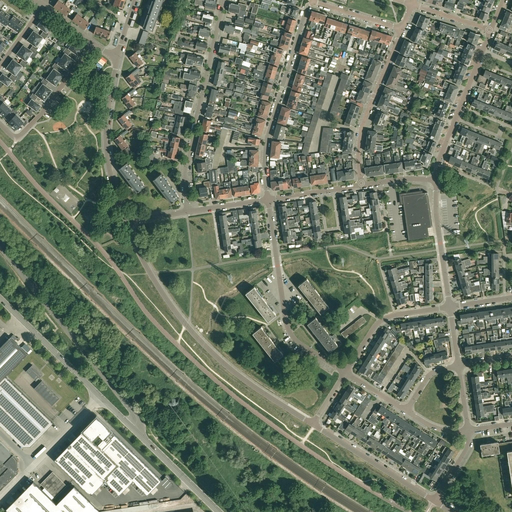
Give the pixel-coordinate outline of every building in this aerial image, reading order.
[(54,6),(60,11),(65,5),(58,0),(54,6)] [(215,9),(216,5),(198,1),(195,0),(194,4),(215,9)] [(489,10),(490,8),(471,0),(470,3),(481,7),(480,9),(489,13),(489,12),(490,11),(489,10)] [(483,3),(477,0),(476,0),(475,0),(475,1),(471,0),(470,0),(471,0),(490,8),(491,7),(492,6),(492,5),(492,4),(484,1),(483,3)] [(159,11),(161,4),(152,1),(150,8),(159,11)] [(259,4),(252,3),(250,2),(249,6),(251,7),(253,7),(251,13),(253,13),(257,14),(259,4)] [(458,2),(456,8),(463,11),(465,4),(462,3),(458,2)] [(239,4),(239,5),(230,3),(229,7),(245,11),(247,5),(239,4)] [(65,5),(60,11),(66,15),(71,9),(65,5)] [(179,12),(185,13),(186,13),(187,6),(181,5),(179,12)] [(246,11),(245,11),(229,7),(228,12),(238,14),(237,20),(244,21),(245,18),(244,18),(244,17),(242,16),(243,14),(246,15),(246,11)] [(159,11),(150,8),(148,15),(157,18),(159,11)] [(297,15),(298,13),(285,9),(284,12),(286,13),(287,15),(290,16),(296,18),(297,17),(298,16),(297,15)] [(478,14),(476,18),(479,19),(479,18),(485,21),(487,17),(488,15),(487,15),(488,14),(480,11),(479,14),(478,14)] [(7,13),(0,22),(0,23),(5,27),(7,25),(6,25),(12,17),(7,13)] [(256,14),(251,13),(250,17),(246,16),(245,22),(253,24),(256,14)] [(315,25),(317,26),(321,14),(318,13),(316,13),(312,27),(314,28),(315,25)] [(72,20),(79,25),(83,18),(77,14),(72,20)] [(323,24),(326,16),(326,15),(322,14),(322,15),(321,14),(322,14),(321,14),(317,26),(316,31),(318,32),(321,23),(323,24)] [(12,17),(6,25),(7,25),(12,29),(19,20),(13,15),(12,17)] [(154,25),(157,18),(148,15),(145,22),(154,25)] [(211,23),(212,19),(197,16),(194,15),(193,18),(196,19),(196,20),(211,23)] [(433,24),(431,22),(432,20),(420,16),(416,25),(425,29),(424,30),(435,34),(437,31),(436,31),(439,23),(435,21),(433,24)] [(511,20),(511,18),(505,16),(504,17),(503,18),(503,19),(503,21),(511,24),(511,20)] [(90,23),(83,18),(79,25),(85,29),(90,23)] [(288,18),(287,22),(281,20),(280,21),(294,26),(295,20),(288,18)] [(12,29),(17,33),(24,24),(19,20),(12,29)] [(337,21),(333,20),(332,20),(328,34),(330,35),(332,29),(335,30),(337,21)] [(42,33),(47,37),(49,34),(47,33),(51,28),(49,26),(47,23),(46,24),(41,21),(38,26),(44,30),(42,33)] [(279,24),(286,26),(285,29),(292,31),(294,26),(280,21),(279,24)] [(338,22),(337,21),(335,30),(338,31),(337,34),(336,34),(335,35),(332,45),(335,46),(336,42),(337,39),(342,23),(341,23),(342,22),(339,21),(338,22)] [(511,24),(503,21),(502,23),(501,23),(501,24),(501,25),(500,29),(499,28),(499,29),(511,34),(511,32),(511,24)] [(143,28),(144,28),(152,31),(154,25),(145,22),(143,28)] [(340,40),(341,37),(342,32),(345,33),(348,24),(344,23),(342,23),(337,39),(340,40)] [(243,28),(235,26),(226,24),(225,28),(240,32),(242,32),(243,28)] [(209,33),(210,29),(194,25),(193,30),(209,33)] [(93,34),(101,36),(103,29),(96,26),(93,34)] [(354,36),(357,37),(359,28),(355,27),(354,27),(349,41),(348,46),(347,50),(352,52),(353,49),(353,48),(350,47),(354,36)] [(413,31),(424,36),(425,36),(427,32),(416,27),(415,28),(413,31)] [(101,36),(108,39),(111,32),(103,29),(101,36)] [(291,37),(292,33),(278,29),(277,31),(273,30),(273,32),(291,37)] [(364,30),(360,44),(362,45),(364,39),(367,40),(369,32),(370,31),(366,30),(364,30)] [(371,43),(370,45),(372,46),(377,32),(376,31),(372,30),(368,42),(371,43)] [(478,39),(480,36),(479,34),(470,32),(470,34),(465,32),(460,30),(458,33),(459,33),(463,35),(463,34),(477,40),(478,39)] [(40,43),(43,38),(45,39),(47,37),(42,33),(40,36),(34,31),(31,36),(40,43)] [(282,36),(281,39),(289,41),(291,37),(273,32),(272,34),(276,35),(282,36)] [(378,45),(379,42),(382,33),(378,32),(377,32),(372,46),(371,48),(374,49),(375,46),(375,44),(378,45)] [(476,44),(478,41),(477,41),(477,40),(463,34),(463,35),(462,37),(468,39),(467,41),(476,44)] [(382,49),(384,50),(385,50),(385,49),(387,44),(389,45),(392,37),(392,36),(389,35),(388,35),(387,35),(382,49)] [(411,37),(410,38),(411,39),(410,40),(421,45),(422,43),(419,41),(420,39),(412,35),(412,37),(411,37)] [(31,47),(36,51),(38,48),(37,47),(40,43),(31,36),(27,40),(33,45),(31,47)] [(321,47),(323,43),(312,40),(303,37),(302,41),(317,46),(319,46),(321,47)] [(500,40),(495,38),(493,44),(495,45),(494,49),(499,51),(503,44),(499,42),(500,40)] [(287,49),(288,45),(274,41),(273,40),(271,40),(270,44),(279,46),(287,49)] [(403,44),(414,49),(416,45),(409,42),(405,40),(405,41),(404,41),(403,43),(403,44)] [(195,49),(198,50),(202,51),(205,51),(206,48),(190,44),(188,43),(185,43),(182,42),(178,41),(177,41),(176,42),(178,45),(181,46),(182,45),(187,46),(187,47),(195,48),(195,49)] [(466,45),(465,47),(474,51),(475,48),(474,48),(475,46),(464,42),(463,44),(466,45)] [(77,55),(81,50),(77,46),(74,44),(72,43),(68,48),(67,47),(65,49),(70,53),(71,51),(77,55)] [(246,47),(247,44),(239,43),(238,48),(241,49),(240,53),(244,54),(245,50),(246,47)] [(413,51),(414,49),(403,44),(403,45),(402,46),(401,48),(413,53),(415,54),(416,52),(413,51)] [(508,46),(503,44),(499,51),(505,54),(508,46)] [(30,57),(33,53),(34,54),(36,51),(31,47),(30,50),(24,45),(20,50),(30,57)] [(301,45),(300,49),(314,53),(315,51),(309,50),(309,48),(301,45)] [(464,52),(463,53),(467,54),(468,53),(471,55),(472,53),(473,53),(474,51),(465,47),(460,45),(459,47),(465,49),(464,52)] [(280,57),(282,53),(267,49),(265,48),(264,51),(268,52),(268,53),(269,54),(272,55),(280,57)] [(410,57),(411,55),(412,56),(413,53),(401,48),(400,51),(400,52),(400,53),(410,57)] [(437,53),(441,55),(446,57),(447,56),(446,54),(444,52),(445,51),(439,48),(437,53)] [(70,53),(65,49),(62,52),(64,53),(61,58),(70,65),(74,60),(68,56),(70,53)] [(316,54),(314,53),(300,49),(299,53),(307,55),(315,58),(316,54)] [(21,61),(26,65),(28,62),(27,61),(30,57),(20,50),(17,54),(23,59),(21,61)] [(471,56),(471,55),(468,53),(467,54),(463,53),(459,51),(458,53),(455,52),(454,54),(455,55),(459,56),(461,57),(470,61),(471,58),(470,58),(471,56)] [(135,53),(130,57),(134,62),(139,58),(137,54),(135,53)] [(202,61),(203,57),(186,53),(186,54),(181,53),(180,57),(186,58),(202,61)] [(410,59),(399,54),(398,56),(397,56),(396,59),(412,65),(413,62),(409,61),(410,59)] [(453,59),(457,60),(467,64),(468,63),(469,63),(470,61),(461,57),(459,56),(455,55),(453,59)] [(301,60),(315,64),(316,62),(310,60),(310,58),(302,56),(301,60)] [(279,61),(265,57),(264,59),(267,59),(267,61),(278,65),(279,61)] [(70,65),(61,58),(57,63),(56,62),(54,65),(59,68),(60,66),(66,70),(70,65)] [(139,58),(134,62),(138,67),(143,63),(139,58)] [(201,65),(202,61),(186,58),(184,65),(191,67),(192,63),(201,65)] [(365,59),(364,61),(379,67),(380,66),(381,64),(381,63),(373,60),(372,62),(365,59)] [(410,68),(412,65),(396,59),(395,61),(396,62),(395,64),(402,67),(404,64),(407,66),(407,67),(410,68)] [(19,71),(23,67),(24,68),(26,65),(21,61),(19,64),(13,60),(10,64),(19,71)] [(217,67),(230,70),(232,70),(232,68),(224,66),(225,62),(218,61),(217,67)] [(378,69),(379,67),(364,61),(363,63),(370,66),(369,69),(377,73),(378,71),(379,70),(378,69)] [(453,63),(455,64),(456,65),(455,66),(457,67),(466,71),(467,68),(466,68),(467,66),(456,62),(454,61),(453,63)] [(11,76),(16,79),(18,76),(16,75),(19,71),(10,64),(7,69),(13,73),(11,76)] [(310,69),(311,67),(299,64),(298,67),(313,72),(313,70),(310,69)] [(59,68),(54,65),(51,68),(53,69),(49,73),(59,80),(63,75),(57,71),(59,68)] [(455,72),(459,73),(459,74),(463,76),(463,75),(464,73),(465,73),(466,71),(457,67),(455,66),(452,65),(451,67),(456,69),(455,72)] [(275,74),(276,71),(262,66),(262,67),(261,68),(263,68),(262,71),(264,71),(267,72),(275,74)] [(393,67),(392,69),(393,69),(392,71),(407,77),(408,75),(401,72),(402,70),(394,66),(394,67),(393,67)] [(428,72),(436,76),(438,71),(435,69),(433,68),(430,67),(428,72)] [(183,72),(199,76),(200,71),(184,68),(183,72)] [(259,74),(274,79),(275,74),(267,72),(264,71),(262,71),(257,69),(256,73),(259,74)] [(376,74),(377,73),(369,69),(367,72),(361,69),(360,71),(375,78),(376,76),(377,74),(376,74)] [(132,73),(126,77),(130,83),(135,78),(133,75),(137,72),(135,70),(132,73)] [(483,76),(488,79),(491,72),(485,70),(483,76)] [(375,78),(360,71),(359,73),(363,75),(362,78),(373,82),(373,81),(374,81),(374,80),(374,79),(375,78)] [(391,72),(390,74),(390,75),(398,79),(399,76),(406,79),(407,77),(392,71),(391,73),(391,72)] [(198,80),(199,76),(183,72),(182,79),(184,79),(190,81),(192,81),(193,78),(198,80)] [(429,81),(434,83),(436,76),(428,72),(425,79),(429,81)] [(444,73),(449,75),(462,81),(463,78),(462,78),(463,76),(459,74),(459,73),(455,72),(454,75),(452,74),(447,72),(445,72),(444,73)] [(497,75),(491,72),(488,79),(491,80),(489,86),(489,88),(491,89),(497,75)] [(59,80),(49,73),(46,78),(45,77),(42,80),(47,83),(49,81),(55,85),(59,80)] [(216,73),(214,79),(228,81),(228,79),(224,78),(225,75),(216,73)] [(273,82),(274,79),(259,74),(256,73),(255,76),(259,77),(259,76),(262,77),(262,79),(264,80),(273,82)] [(295,77),(310,81),(310,79),(304,77),(305,76),(296,73),(295,77)] [(11,76),(9,78),(3,74),(0,77),(0,79),(9,86),(12,81),(14,82),(16,79),(11,76)] [(398,79),(390,75),(389,77),(388,79),(388,81),(403,87),(404,85),(397,82),(398,79)] [(461,83),(462,81),(449,75),(448,78),(449,78),(449,80),(459,85),(460,83),(461,83)] [(502,77),(497,75),(491,89),(493,89),(494,90),(496,84),(499,85),(500,83),(502,77)] [(502,77),(500,83),(503,84),(502,87),(500,90),(503,91),(504,88),(505,86),(508,79),(502,77)] [(138,82),(135,78),(130,83),(134,88),(139,84),(138,82)] [(47,83),(42,80),(40,83),(42,84),(38,89),(48,95),(52,90),(46,86),(47,83)] [(356,80),(355,82),(370,89),(371,87),(372,87),(372,85),(372,84),(364,81),(363,83),(356,80)] [(302,85),(303,83),(294,81),(293,85),(307,89),(308,87),(302,85)] [(407,89),(403,87),(388,81),(387,83),(386,83),(386,84),(386,85),(394,89),(395,87),(406,92),(407,89)] [(270,92),(271,88),(257,84),(252,82),(251,85),(254,85),(254,86),(259,87),(258,89),(270,92)] [(370,89),(355,82),(354,84),(361,87),(360,90),(368,93),(369,92),(370,91),(370,90),(370,89)] [(443,86),(457,91),(457,90),(458,90),(458,89),(458,88),(458,87),(450,84),(444,82),(443,86)] [(456,92),(457,91),(443,86),(442,87),(448,90),(447,92),(455,95),(455,94),(456,94),(457,93),(456,92)] [(385,88),(384,88),(383,90),(384,90),(383,92),(402,100),(403,98),(399,96),(396,95),(397,93),(393,91),(385,87),(385,88)] [(480,93),(479,96),(477,100),(471,98),(470,102),(472,103),(471,105),(477,108),(480,101),(481,99),(484,90),(478,88),(477,91),(480,93)] [(48,95),(38,89),(35,93),(34,92),(31,95),(36,99),(38,96),(44,101),(48,95)] [(211,89),(209,94),(223,97),(224,94),(218,92),(218,90),(211,89)] [(290,94),(306,99),(307,97),(305,96),(305,95),(291,90),(290,94)] [(368,95),(368,93),(360,90),(359,93),(352,90),(351,92),(366,99),(367,97),(368,97),(368,96),(368,95)] [(268,100),(269,96),(253,91),(251,91),(250,92),(254,93),(257,94),(256,96),(259,97),(268,100)] [(356,100),(363,103),(364,103),(365,103),(365,102),(366,101),(365,101),(366,99),(351,92),(350,95),(357,97),(356,100)] [(403,100),(402,100),(383,92),(382,94),(381,95),(382,96),(381,97),(382,97),(390,100),(390,98),(402,102),(403,100)] [(454,99),(440,93),(439,95),(445,97),(444,99),(452,102),(453,101),(454,101),(454,100),(454,99)] [(128,94),(122,98),(126,103),(132,99),(129,96),(128,94)] [(36,99),(31,95),(29,98),(31,99),(27,104),(29,105),(29,106),(31,107),(37,111),(41,106),(34,101),(36,99)] [(477,108),(482,110),(487,98),(485,96),(483,100),(481,99),(480,101),(477,108)] [(390,100),(382,97),(381,97),(380,98),(379,100),(380,100),(379,102),(399,111),(400,111),(401,109),(388,104),(390,100)] [(3,98),(0,100),(0,103),(1,104),(0,105),(0,113),(8,105),(4,101),(6,100),(3,98)] [(269,107),(271,103),(259,99),(259,101),(249,98),(249,100),(255,102),(269,107)] [(297,101),(289,98),(288,102),(302,106),(302,104),(297,103),(297,101)] [(490,99),(487,98),(482,110),(488,112),(491,105),(488,104),(490,99)] [(132,99),(126,103),(130,108),(136,104),(132,99)] [(351,104),(349,110),(358,113),(360,107),(356,105),(357,103),(355,102),(356,101),(351,99),(350,100),(349,103),(351,104)] [(440,99),(437,108),(445,111),(447,104),(448,102),(440,99)] [(268,111),(269,107),(255,102),(254,104),(258,105),(257,107),(260,108),(268,111)] [(377,106),(377,107),(385,110),(389,111),(390,109),(393,111),(392,112),(398,115),(399,111),(379,102),(378,104),(377,105),(377,106)] [(165,107),(164,111),(175,113),(176,109),(184,111),(190,113),(192,108),(175,104),(174,110),(165,107)] [(11,114),(16,110),(13,107),(12,109),(8,105),(0,113),(4,117),(9,112),(11,114)] [(207,105),(206,111),(219,114),(226,115),(227,112),(220,110),(219,112),(214,111),(214,107),(207,105)] [(496,108),(491,105),(488,112),(494,114),(496,108)] [(499,117),(505,119),(510,107),(507,105),(505,111),(502,110),(499,117)] [(290,109),(282,107),(281,110),(295,115),(296,113),(290,111),(290,109)] [(442,117),(445,111),(437,108),(435,107),(434,110),(435,111),(434,115),(430,113),(429,114),(441,119),(442,116),(442,117)] [(502,110),(496,108),(494,114),(499,117),(502,110)] [(12,126),(21,117),(17,114),(18,112),(16,110),(11,114),(14,117),(8,122),(12,126)] [(266,118),(267,114),(252,110),(252,112),(255,113),(254,115),(266,118)] [(349,110),(347,116),(356,119),(358,113),(349,110)] [(376,116),(383,120),(385,115),(387,116),(388,112),(381,110),(380,112),(378,111),(376,116)] [(129,113),(128,111),(124,114),(118,119),(122,124),(128,119),(126,117),(128,115),(127,115),(129,113)] [(407,119),(408,119),(408,114),(402,112),(400,117),(404,119),(405,120),(406,120),(407,119)] [(293,121),(290,120),(291,118),(288,117),(280,114),(278,118),(293,123),(293,121)] [(168,119),(171,120),(174,121),(183,123),(184,117),(175,115),(175,118),(171,117),(169,117),(168,119)] [(345,122),(350,124),(354,125),(356,119),(347,116),(345,122)] [(385,120),(383,120),(376,116),(373,122),(376,123),(375,126),(380,129),(383,130),(384,127),(383,126),(385,120)] [(21,117),(12,126),(16,130),(22,124),(24,127),(28,122),(26,120),(24,121),(21,117)] [(427,120),(442,126),(444,123),(444,122),(437,119),(434,117),(433,120),(428,118),(427,120)] [(128,119),(122,124),(126,129),(132,125),(128,119)] [(263,128),(264,124),(249,120),(249,122),(252,123),(251,125),(263,128)] [(442,128),(442,126),(427,120),(426,120),(425,122),(428,124),(434,126),(433,128),(440,131),(441,130),(442,130),(442,129),(442,128)] [(155,123),(152,122),(151,130),(159,132),(160,128),(154,126),(155,123)] [(277,124),(275,130),(284,133),(286,127),(277,124)] [(182,129),(169,126),(166,125),(166,128),(172,130),(171,132),(174,133),(173,133),(180,135),(182,129)] [(252,133),(260,135),(261,132),(245,127),(242,126),(241,128),(246,130),(247,129),(253,131),(252,133)] [(468,130),(462,128),(459,126),(458,130),(461,131),(460,134),(463,135),(460,142),(457,141),(456,144),(461,147),(462,143),(465,136),(468,130)] [(421,129),(439,136),(439,134),(440,134),(441,133),(440,132),(440,131),(433,128),(432,131),(426,129),(422,127),(421,129)] [(438,138),(439,136),(421,129),(420,132),(430,136),(429,137),(437,140),(437,139),(438,139),(438,138)] [(282,139),(284,133),(275,130),(273,137),(282,139)] [(474,132),(468,130),(465,136),(468,137),(467,140),(466,143),(465,145),(468,146),(469,144),(474,132)] [(479,135),(474,132),(469,144),(471,145),(473,142),(476,143),(477,141),(479,135)] [(120,135),(114,139),(118,144),(124,140),(122,137),(120,135)] [(252,143),(259,144),(260,139),(253,137),(253,136),(248,135),(248,137),(247,144),(252,145),(252,143)] [(478,154),(478,153),(479,151),(480,149),(481,145),(482,143),(485,137),(479,135),(477,141),(476,143),(478,144),(475,152),(478,154)] [(405,141),(410,144),(412,145),(415,139),(407,136),(405,141)] [(484,146),(485,144),(488,145),(490,139),(485,137),(482,143),(481,145),(480,149),(479,151),(480,152),(481,151),(482,152),(483,150),(484,146)] [(420,142),(421,142),(434,147),(436,142),(429,140),(428,142),(419,138),(419,139),(418,141),(420,142)] [(168,142),(167,146),(177,148),(178,143),(169,141),(169,139),(166,139),(165,141),(168,142)] [(493,148),(496,141),(490,139),(488,145),(490,146),(493,148)] [(124,140),(118,144),(123,150),(128,145),(124,140)] [(492,150),(491,153),(490,155),(493,156),(495,151),(496,149),(499,150),(502,151),(503,147),(500,146),(501,144),(496,141),(493,148),(492,150)] [(434,147),(421,142),(420,144),(426,147),(425,149),(432,152),(434,147)] [(167,146),(164,145),(163,149),(166,150),(166,151),(176,153),(177,148),(167,146)] [(454,149),(456,150),(453,157),(451,156),(448,163),(454,165),(458,155),(459,151),(461,148),(455,146),(454,149)] [(203,156),(203,152),(207,153),(207,154),(209,154),(208,157),(213,159),(214,156),(214,154),(213,154),(210,153),(207,152),(208,151),(206,151),(204,150),(197,148),(195,154),(203,156)] [(166,150),(163,149),(163,151),(166,152),(165,156),(175,159),(176,153),(166,151),(166,150)] [(414,152),(417,154),(430,159),(432,154),(424,151),(423,153),(415,150),(414,152)] [(410,154),(408,155),(410,170),(421,168),(420,163),(418,163),(418,162),(416,162),(416,160),(416,159),(414,159),(414,160),(411,160),(410,154)] [(427,167),(430,159),(417,154),(416,157),(419,159),(418,160),(420,161),(423,163),(424,166),(426,167),(427,167)] [(460,156),(458,155),(454,165),(459,167),(463,158),(464,155),(461,154),(460,156)] [(468,163),(465,162),(466,160),(467,156),(464,155),(463,158),(459,167),(465,170),(468,163)] [(465,170),(470,172),(476,159),(476,158),(474,157),(471,164),(468,163),(465,170)] [(213,159),(211,158),(205,159),(206,162),(197,163),(198,170),(198,173),(207,172),(207,170),(212,169),(212,163),(213,159)] [(479,160),(476,159),(470,172),(476,174),(479,167),(476,166),(477,164),(478,161),(479,160)] [(476,174),(482,176),(484,170),(485,167),(487,164),(487,162),(484,160),(482,166),(481,169),(479,167),(476,174)] [(228,167),(233,166),(234,172),(237,171),(236,167),(234,165),(235,161),(230,161),(227,161),(228,167)] [(119,168),(124,174),(132,168),(127,162),(119,168)] [(489,165),(487,164),(485,167),(484,170),(482,176),(487,179),(490,172),(487,171),(489,165)] [(128,180),(136,174),(132,168),(124,174),(128,180)] [(217,169),(209,170),(210,183),(218,183),(217,174),(217,169)] [(280,189),(277,174),(277,169),(270,170),(271,182),(272,189),(273,190),(280,189)] [(128,180),(133,186),(140,180),(136,174),(128,180)] [(154,180),(158,186),(166,180),(161,174),(154,180)] [(145,186),(140,180),(133,186),(137,192),(145,186)] [(170,186),(166,180),(158,186),(163,192),(170,186)] [(207,188),(210,187),(209,181),(204,182),(204,187),(199,188),(200,196),(208,195),(207,188)] [(163,192),(167,198),(175,192),(170,186),(163,192)] [(179,197),(175,192),(167,198),(171,203),(179,197)] [(402,199),(403,205),(403,206),(404,212),(405,219),(406,226),(407,233),(408,240),(429,237),(427,227),(432,227),(432,223),(432,222),(431,216),(431,215),(431,216),(430,209),(429,202),(428,195),(427,192),(407,195),(407,194),(402,194),(402,196),(402,198),(402,199)] [(352,199),(347,199),(346,196),(340,197),(340,203),(347,202),(350,202),(353,202),(358,201),(357,195),(354,195),(352,195),(352,199)] [(302,209),(304,209),(317,207),(316,201),(309,202),(310,205),(302,206),(302,204),(303,204),(303,200),(297,201),(299,210),(302,209)] [(280,213),(293,211),(292,208),(286,209),(286,206),(285,206),(285,203),(279,204),(279,207),(280,213)] [(247,215),(245,215),(243,215),(243,212),(242,209),(238,210),(239,213),(239,219),(244,218),(245,218),(257,216),(256,210),(256,208),(250,208),(251,211),(250,211),(250,214),(247,215)] [(220,216),(220,222),(227,221),(229,220),(233,220),(236,219),(239,219),(237,210),(233,211),(233,216),(227,217),(226,212),(219,213),(220,215),(220,216)] [(503,211),(502,211),(504,227),(506,227),(506,225),(511,225),(511,212),(511,213),(511,212),(507,211),(503,211)] [(368,224),(372,223),(374,223),(381,222),(380,216),(373,217),(374,220),(366,221),(366,222),(364,222),(365,224),(366,224),(368,224)] [(374,223),(375,229),(372,229),(372,233),(380,232),(379,228),(382,228),(381,222),(374,223)] [(363,229),(362,224),(359,225),(344,227),(345,233),(351,232),(355,232),(355,229),(361,228),(361,229),(363,229)] [(222,233),(223,239),(230,238),(229,235),(237,234),(237,231),(222,233)] [(321,237),(320,231),(314,232),(308,233),(304,233),(304,236),(311,235),(311,237),(313,238),(314,238),(315,241),(319,240),(319,237),(321,237)] [(261,240),(260,234),(253,235),(254,238),(250,238),(250,239),(244,239),(241,240),(241,243),(242,243),(261,240)] [(244,252),(243,249),(243,246),(242,243),(241,243),(237,243),(233,244),(231,244),(224,245),(225,251),(231,250),(231,248),(238,247),(238,246),(239,246),(240,250),(239,250),(240,253),(244,252)] [(17,256),(23,263),(26,260),(20,254),(17,256)] [(456,267),(457,272),(464,270),(466,269),(465,267),(471,265),(470,263),(474,262),(474,261),(455,266),(456,267)] [(389,274),(389,276),(402,272),(404,271),(410,270),(409,267),(401,269),(397,270),(397,267),(388,270),(389,274)] [(402,272),(389,276),(390,278),(391,282),(397,280),(400,279),(399,276),(403,275),(405,274),(404,271),(402,272)] [(461,283),(470,281),(469,278),(474,276),(473,273),(471,274),(459,277),(459,278),(460,280),(459,280),(458,281),(459,284),(461,283)] [(307,279),(298,285),(303,292),(312,285),(307,279)] [(462,289),(469,287),(472,286),(475,285),(474,283),(471,283),(470,280),(470,281),(461,283),(459,284),(460,286),(461,287),(462,287),(462,288),(462,289)] [(303,292),(309,299),(317,292),(312,285),(303,292)] [(475,285),(472,286),(469,287),(462,289),(463,290),(464,295),(470,293),(473,292),(477,292),(476,285),(475,285)] [(246,293),(251,300),(260,294),(254,287),(246,293)] [(309,299),(314,306),(323,299),(317,292),(309,299)] [(422,296),(426,296),(426,299),(425,299),(425,302),(430,302),(430,299),(432,299),(432,293),(426,293),(424,293),(422,293),(422,296)] [(251,300),(253,303),(257,307),(265,301),(260,294),(251,300)] [(407,298),(407,296),(405,296),(402,297),(396,299),(398,305),(404,303),(407,302),(406,299),(407,298)] [(323,299),(314,306),(320,313),(329,307),(323,299)] [(257,307),(262,314),(271,308),(265,301),(257,307)] [(276,315),(271,308),(262,314),(268,321),(276,315)] [(501,324),(504,324),(502,308),(496,309),(497,319),(500,318),(500,322),(501,324)] [(472,313),(473,320),(476,319),(477,325),(478,328),(480,328),(478,312),(472,313)] [(461,324),(467,323),(467,320),(466,314),(460,314),(461,320),(457,321),(458,324),(461,324)] [(307,324),(312,330),(321,324),(315,317),(307,324)] [(400,332),(399,330),(401,330),(402,330),(405,330),(405,332),(405,336),(408,336),(406,323),(400,324),(401,326),(397,326),(397,325),(391,326),(397,333),(400,333),(400,332)] [(312,330),(315,334),(318,338),(326,331),(321,324),(312,330)] [(253,333),(258,340),(266,333),(261,327),(253,333)] [(388,341),(390,342),(392,339),(388,337),(390,334),(391,333),(393,335),(396,339),(399,337),(396,333),(392,329),(390,330),(386,327),(384,330),(380,336),(386,340),(388,341)] [(318,338),(323,345),(332,338),(331,337),(326,331),(318,338)] [(272,340),(270,338),(266,333),(258,340),(263,347),(272,340)] [(380,336),(377,342),(383,346),(385,342),(386,340),(380,336)] [(0,382),(6,377),(28,354),(23,348),(11,337),(7,340),(0,347),(0,382)] [(470,340),(470,342),(470,343),(471,346),(472,353),(478,352),(476,345),(474,345),(473,340),(473,337),(469,338),(470,340)] [(332,338),(323,345),(329,352),(338,345),(333,339),(332,338)] [(263,347),(269,354),(277,347),(272,340),(263,347)] [(379,351),(381,353),(384,355),(386,352),(381,349),(383,346),(377,342),(373,348),(379,351)] [(275,361),(283,354),(277,347),(269,354),(275,361)] [(434,354),(432,355),(430,347),(426,348),(427,350),(430,362),(436,361),(434,354)] [(379,351),(373,348),(370,353),(376,357),(379,351)] [(439,349),(442,359),(448,358),(446,351),(443,352),(442,348),(439,349)] [(370,353),(366,359),(377,366),(379,364),(374,360),(376,357),(370,353)] [(366,359),(362,365),(368,369),(370,365),(375,369),(377,366),(366,359)] [(416,364),(415,366),(411,372),(417,375),(421,370),(418,368),(419,366),(416,364)] [(36,381),(39,378),(42,375),(32,365),(26,371),(36,381)] [(368,369),(362,365),(359,371),(365,374),(366,372),(369,374),(371,370),(368,369)] [(401,369),(409,374),(407,377),(413,381),(417,375),(411,372),(409,371),(402,367),(401,369)] [(511,382),(510,378),(510,376),(509,369),(503,370),(504,377),(507,376),(508,385),(511,384),(511,382)] [(472,384),(479,382),(478,376),(482,375),(481,372),(474,373),(474,376),(471,377),(472,384)] [(413,381),(407,377),(405,381),(397,375),(395,378),(404,383),(410,387),(413,381)] [(12,383),(6,377),(0,382),(0,404),(36,440),(53,423),(12,383)] [(402,386),(400,389),(406,393),(410,387),(404,383),(395,378),(394,381),(402,386)] [(42,381),(38,384),(35,388),(52,405),(59,398),(42,381)] [(472,384),(473,390),(480,389),(480,386),(488,385),(487,381),(482,382),(479,382),(472,384)] [(362,401),(364,399),(365,396),(362,394),(361,395),(360,397),(357,395),(353,392),(355,389),(349,386),(346,391),(360,400),(362,401)] [(402,398),(406,393),(400,389),(398,388),(396,390),(398,392),(396,395),(402,398)] [(346,391),(343,396),(348,400),(350,397),(357,401),(358,401),(359,401),(360,400),(346,391)] [(490,395),(487,395),(474,397),(475,404),(482,403),(482,399),(490,398),(491,397),(490,395)] [(348,400),(343,396),(339,401),(351,408),(352,406),(347,403),(348,400)] [(335,406),(336,406),(342,410),(344,407),(349,411),(352,413),(354,410),(351,408),(339,401),(338,403),(337,403),(335,406)] [(0,404),(0,424),(23,447),(30,446),(36,440),(0,404)] [(378,412),(383,415),(386,409),(381,406),(380,407),(377,405),(373,412),(376,414),(378,412)] [(336,406),(335,406),(334,408),(334,409),(333,411),(339,415),(345,419),(347,417),(343,415),(344,414),(340,412),(342,410),(336,406)] [(493,408),(476,410),(477,417),(484,416),(484,412),(493,411),(493,408)] [(386,409),(383,415),(385,416),(382,422),(384,423),(391,412),(386,409)] [(348,421),(345,419),(339,415),(333,411),(330,416),(336,420),(337,418),(342,421),(341,423),(345,426),(348,421)] [(396,416),(391,412),(384,423),(383,425),(386,427),(390,420),(393,421),(396,416)] [(162,480),(100,420),(97,416),(69,445),(109,484),(119,494),(133,480),(147,494),(162,480)] [(401,419),(396,416),(393,421),(392,423),(394,425),(392,428),(393,429),(392,431),(393,432),(395,430),(401,419)] [(378,422),(370,417),(368,420),(376,426),(378,422)] [(345,429),(350,433),(359,419),(357,418),(354,423),(353,423),(352,425),(349,423),(345,429)] [(350,433),(355,436),(359,430),(356,428),(361,420),(359,419),(350,433)] [(407,422),(401,419),(395,430),(397,431),(399,428),(402,430),(403,428),(407,422)] [(404,437),(412,425),(407,422),(403,428),(406,429),(404,432),(402,436),(404,437)] [(417,428),(412,425),(404,437),(403,438),(407,440),(408,438),(407,438),(411,432),(413,434),(417,428)] [(360,439),(366,442),(369,436),(367,435),(368,432),(371,428),(369,426),(368,427),(366,431),(364,433),(360,439)] [(414,445),(422,432),(417,428),(413,434),(412,437),(414,438),(412,441),(414,442),(413,445),(414,445)] [(359,430),(355,436),(360,439),(364,433),(359,430)] [(366,442),(371,446),(378,434),(379,432),(377,431),(374,436),(371,434),(369,436),(366,442)] [(422,432),(414,445),(412,448),(414,449),(421,439),(423,441),(427,435),(422,432)] [(376,449),(380,443),(377,441),(378,439),(378,438),(380,435),(378,434),(371,446),(376,449)] [(432,438),(427,435),(423,441),(426,442),(422,447),(423,447),(422,449),(424,451),(425,449),(432,438)] [(427,451),(427,450),(427,451),(429,448),(432,450),(437,441),(432,438),(425,449),(424,451),(426,452),(427,451)] [(376,449),(381,452),(388,440),(386,439),(384,442),(383,442),(382,444),(380,443),(376,449)] [(446,442),(441,439),(437,445),(440,447),(442,444),(444,446),(446,442)] [(386,455),(390,449),(387,447),(389,445),(388,445),(390,442),(388,440),(381,452),(386,455)] [(0,490),(17,473),(18,459),(0,441),(0,490)] [(504,443),(502,443),(498,444),(498,442),(490,443),(490,442),(487,442),(488,443),(480,444),(482,455),(500,452),(499,452),(505,451),(504,443)] [(107,486),(109,484),(69,445),(55,459),(91,495),(103,482),(107,486)] [(386,455),(391,458),(398,447),(396,445),(394,449),(394,448),(392,451),(390,449),(386,455)] [(391,458),(396,461),(401,453),(399,452),(402,447),(399,445),(398,447),(391,458)] [(442,452),(444,454),(451,458),(454,452),(445,446),(442,452)] [(396,461),(401,465),(409,452),(408,451),(406,452),(404,455),(401,453),(396,461)] [(409,452),(401,465),(406,468),(410,462),(411,460),(409,458),(411,453),(409,452)] [(406,468),(411,471),(419,459),(421,455),(418,454),(417,456),(418,456),(413,464),(410,462),(406,468)] [(451,458),(444,454),(441,460),(447,463),(451,458)] [(447,463),(441,460),(439,458),(436,456),(434,459),(439,462),(437,465),(443,469),(447,463)] [(421,461),(419,459),(411,471),(416,474),(422,466),(419,464),(421,461)] [(440,475),(443,469),(437,465),(434,471),(440,475)] [(430,472),(432,473),(430,477),(436,481),(440,475),(434,471),(431,470),(430,472)] [(52,472),(40,484),(55,498),(67,486),(52,472)] [(166,477),(160,483),(168,490),(173,484),(166,477)] [(74,486),(56,504),(33,481),(6,509),(8,511),(91,511),(90,501),(74,486)] [(436,481),(434,482),(431,487),(430,489),(431,490),(435,488),(439,483),(436,481)]
